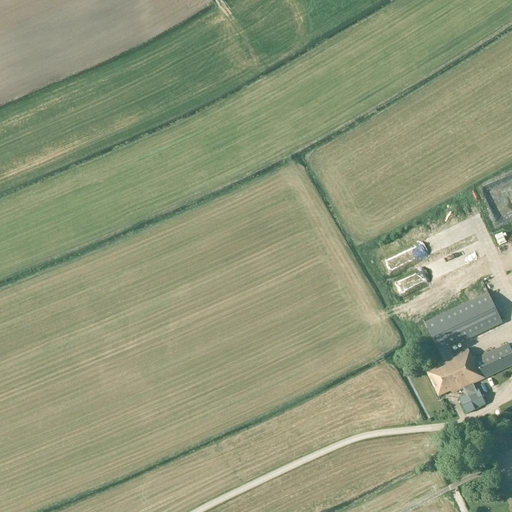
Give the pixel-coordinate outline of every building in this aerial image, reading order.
[(511,175),(482,185),(493,219),(511,212),(511,175)] [(407,239),(417,235),(414,229),(404,234),(407,239)] [(394,285),(399,294),(431,279),(427,270),(394,285)] [(490,278),(484,282),(487,287),(493,283),(490,278)] [(476,284),(467,289),(471,297),(480,292),(476,284)] [(488,293),(425,322),(445,363),(426,372),(438,397),(450,391),(451,393),(464,388),(467,394),(458,398),(466,414),(486,404),(479,390),(476,391),(473,383),(511,365),(511,351),(509,345),(477,359),(476,357),(473,358),(470,351),(455,358),(450,347),(502,322),(488,293)] [(435,314),(449,306),(445,299),(431,308),(435,314)] [(419,311),(423,320),(434,315),(429,306),(419,311)] [(511,427),(486,441),(495,458),(511,449),(511,427)]
